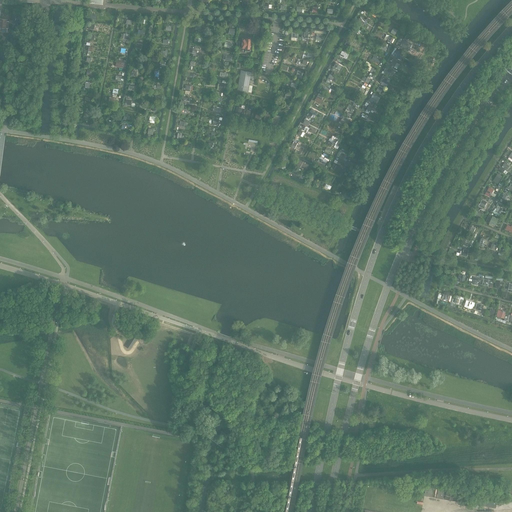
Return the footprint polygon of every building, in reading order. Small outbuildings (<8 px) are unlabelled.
[(384,40),(393,43),(395,38),(386,34),(384,40)] [(250,51),(251,39),(250,39),(249,38),(248,38),(247,38),(247,39),(247,38),(245,38),(245,39),(242,39),(242,48),(245,48),(245,51),(250,51)] [(247,92),(251,72),(241,71),(238,90),(247,92)] [(370,101),(378,104),(380,97),(373,94),(370,101)] [(369,123),(372,118),(364,113),(361,118),(369,123)] [(331,141),(338,144),(337,147),(338,147),(340,140),(333,137),(331,141)] [(342,155),(341,158),(336,156),(335,159),(345,164),(348,157),(342,155)] [(325,165),(328,160),(320,156),(317,162),(325,165)] [(497,206),(494,213),(500,215),(503,208),(497,206)] [(498,219),(492,216),(489,222),(495,225),(498,219)] [(468,246),(470,240),(463,237),(461,244),(468,246)] [(464,282),(466,272),(463,271),(462,274),(460,273),(458,281),(464,282)] [(472,284),(481,285),(481,276),(472,276),(471,279),(472,279),(472,284)] [(482,284),(493,286),(494,280),(483,278),(482,284)] [(443,499),(445,485),(426,482),(424,496),(443,499)] [(459,489),(447,487),(445,500),(457,502),(459,489)] [(497,500),(482,498),(481,506),(496,508),(497,500)]
